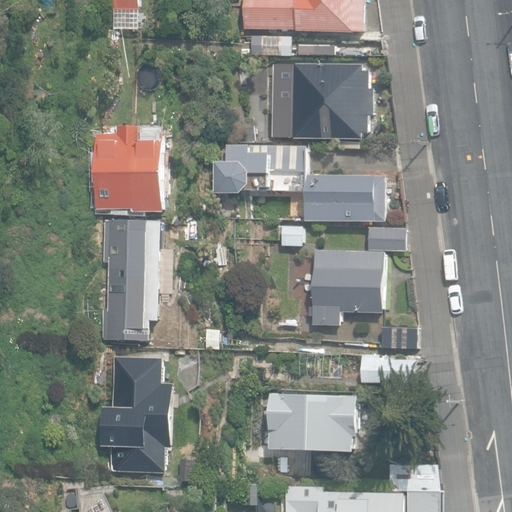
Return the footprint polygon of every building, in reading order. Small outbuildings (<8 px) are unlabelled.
[(113,0),(112,10),(148,12),(148,0),(113,0)] [(249,0),(249,29),(368,33),(369,0),(249,0)] [(299,139),(367,139),(367,134),(373,134),(374,116),(377,116),(377,90),(374,90),(374,71),(369,71),(369,66),(300,65),(300,66),(280,66),(279,113),(274,113),(274,125),(278,125),(278,135),(298,136),(299,136),(299,139)] [(243,128),(244,144),(258,143),(257,127),(243,128)] [(137,212),(169,213),(170,134),(138,134),(137,137),(125,137),(124,149),(97,149),(96,208),(126,208),(126,183),(138,183),(137,212)] [(308,219),(380,221),(381,210),(387,210),(388,177),(364,177),(364,169),(342,168),(342,178),(284,176),(285,157),(246,156),(245,207),(269,207),(269,191),(308,192),(308,219)] [(109,339),(153,340),(154,320),(161,321),(161,302),(155,302),(156,265),(163,265),(165,222),(108,220),(106,262),(112,263),(109,339)] [(277,242),(319,243),(319,223),(277,222),(277,242)] [(369,248),(408,250),(409,226),(370,224),(369,248)] [(316,325),(345,326),(345,312),(387,314),(389,253),(319,251),(317,309),(312,309),(312,316),(317,316),(316,325)] [(384,346),(420,348),(421,324),(384,323),(384,346)] [(207,348),(224,350),(226,331),(209,329),(207,348)] [(294,375),(344,377),(345,353),(294,351),(294,375)] [(363,380),(418,382),(419,357),(381,356),(381,352),(364,351),(363,380)] [(121,472),(170,474),(171,448),(176,449),(179,384),(167,384),(168,359),(118,357),(116,425),(109,424),(108,443),(116,443),(116,446),(118,446),(117,470),(121,470),(121,472)] [(275,450),(360,453),(361,436),(364,436),(365,396),(277,393),(275,450)] [(304,478),(327,479),(328,458),(305,457),(304,478)] [(391,491),(410,491),(445,491),(441,464),(392,463),(391,491)] [(408,511),(409,493),(328,491),(328,487),(286,486),(285,511),(408,511)] [(444,511),(445,491),(410,491),(409,511),(444,511)] [(117,501),(117,511),(125,511),(125,501),(117,501)]
